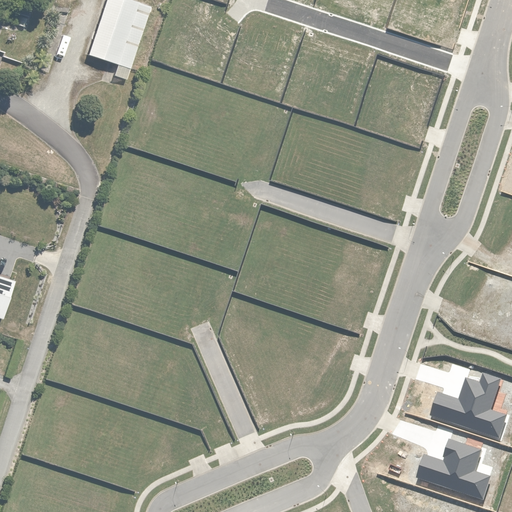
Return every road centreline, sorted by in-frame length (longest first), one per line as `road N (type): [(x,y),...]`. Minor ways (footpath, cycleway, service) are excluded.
road 1 (residential): [(0,469),(87,199)]
road 2 (residential): [(426,222),(365,404),(330,436)]
road 3 (residential): [(426,222),(448,224),(463,215),(498,114),(496,95),(474,81)]
road 4 (residential): [(309,444),(166,501),(158,511)]
road 5 (residential): [(474,81),(426,222)]
